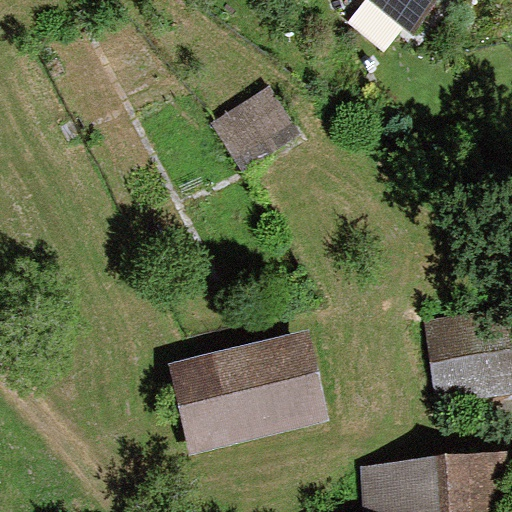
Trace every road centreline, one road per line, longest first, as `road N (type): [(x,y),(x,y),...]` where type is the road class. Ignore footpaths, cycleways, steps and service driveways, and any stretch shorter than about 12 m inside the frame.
road 1 (track): [(0,374),(109,486),(435,426),(511,451)]
road 2 (unknown): [(179,190),(281,126),(422,0)]
